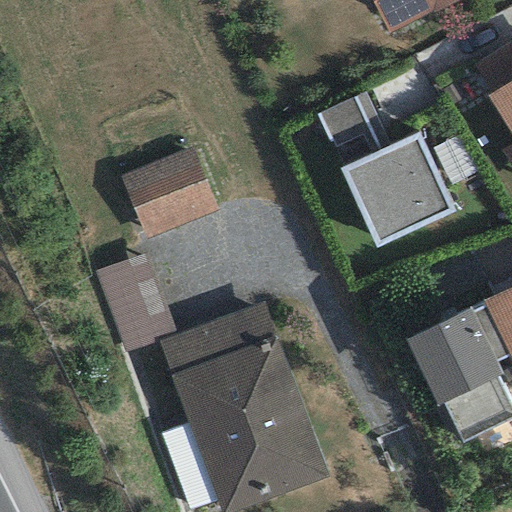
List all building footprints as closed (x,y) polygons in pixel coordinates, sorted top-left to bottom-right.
[(371,0),(388,33),(455,0),(371,0)] [(492,93),(511,80),(511,40),(474,65),(492,93)] [(511,80),(492,93),(486,97),(511,137),(511,80)] [(338,169),(389,146),(364,94),(315,115),(338,169)] [(436,132),(451,171),(475,162),(459,123),(436,132)] [(389,146),(338,169),(374,248),(454,213),(417,132),(389,146)] [(511,168),(511,144),(501,152),(511,168)] [(191,148),(119,176),(144,239),(215,211),(191,148)] [(151,339),(174,331),(142,255),(94,271),(124,353),(153,343),(151,339)] [(511,286),(482,302),(509,354),(511,360),(511,286)] [(496,361),(509,354),(482,302),(469,308),(496,361)] [(233,511),(327,477),(262,303),(157,342),(187,424),(216,500),(220,511),(233,511)] [(496,361),(469,308),(402,341),(435,407),(442,404),(460,443),(511,417),(511,410),(496,377),(501,374),(496,361)] [(189,510),(216,500),(187,424),(160,434),(189,510)]
